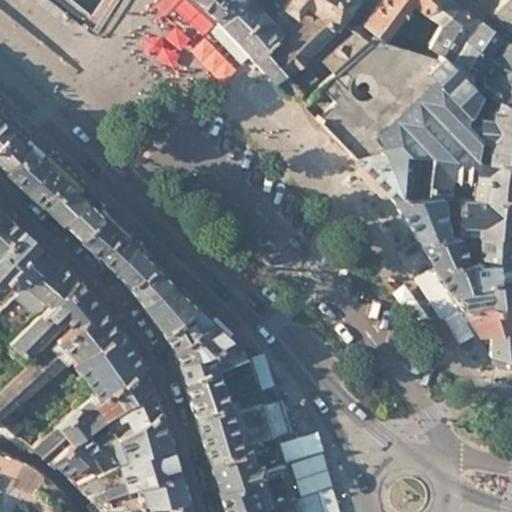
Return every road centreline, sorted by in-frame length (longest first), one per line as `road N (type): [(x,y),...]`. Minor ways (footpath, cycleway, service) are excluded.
road 1 (secondary): [(343,414),(275,329),(60,129)]
road 2 (residential): [(0,183),(91,271),(150,354),(205,511)]
road 3 (residential): [(60,129),(158,0)]
